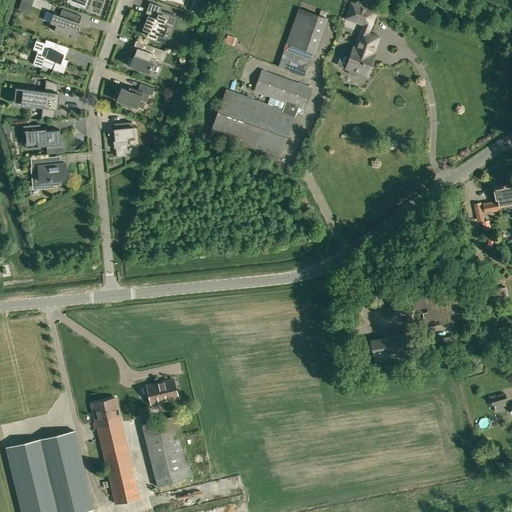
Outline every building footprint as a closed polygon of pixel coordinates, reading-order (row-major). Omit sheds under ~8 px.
[(203,0),(195,0),(191,11),(198,14),(203,0)] [(375,53),(373,53),(379,36),(368,32),(370,26),(371,26),(376,11),(361,6),(362,3),(357,1),(356,4),(352,2),(346,17),(365,24),(362,30),(356,46),(355,46),(352,54),(349,61),(347,68),(349,69),(349,70),(349,71),(350,73),(351,74),(352,75),(353,76),(355,76),(356,75),(358,74),(359,73),(360,72),(368,75),(373,60),(375,53)] [(168,34),(171,35),(177,17),(160,11),(162,7),(149,2),(145,15),(147,15),(142,29),(149,32),(148,36),(155,39),(157,35),(164,37),(165,34),(167,35),(168,34)] [(326,18),(299,8),(286,43),(287,43),(302,49),(312,53),(313,53),(326,18)] [(73,39),(74,38),(76,38),(79,30),(77,29),(79,23),(70,19),(73,13),(62,9),(59,15),(53,13),(50,23),(56,25),(54,31),(70,36),(69,38),(73,39)] [(231,44),(234,37),(227,35),(225,42),(231,44)] [(68,60),(65,59),(62,58),(64,54),(56,51),(58,44),(46,39),(44,43),(36,40),(33,49),(37,51),(33,64),(42,68),(45,57),(56,61),(53,69),(64,73),(68,60)] [(127,65),(149,73),(153,62),(149,61),(151,57),(163,61),(166,51),(136,40),(133,47),(137,48),(133,59),(130,57),(127,65)] [(302,49),(287,43),(278,66),(304,76),(310,60),(312,53),(302,49)] [(282,110),(235,92),(226,89),(209,136),(278,161),(298,106),(305,109),(312,89),(262,71),(254,90),(286,102),(282,110)] [(46,84),(45,91),(16,88),(14,104),(43,108),(42,115),(41,118),(54,117),(55,109),(57,109),(59,93),(56,93),(57,85),(58,85),(58,84),(46,80),(45,84),(46,84)] [(152,95),(154,88),(140,83),(138,90),(129,87),(128,90),(119,87),(116,95),(118,96),(116,100),(124,103),(123,106),(130,108),(131,105),(137,108),(140,100),(146,102),(149,94),(152,95)] [(130,140),(134,140),(135,140),(134,137),(133,127),(131,127),(130,122),(114,123),(115,129),(113,129),(114,130),(115,129),(115,133),(114,134),(115,141),(114,141),(114,140),(113,141),(114,149),(115,149),(115,148),(116,157),(124,156),(124,154),(131,153),(131,149),(132,149),(131,147),(130,147),(130,140)] [(48,145),(46,145),(47,154),(64,152),(63,141),(61,141),(60,129),(45,131),(45,129),(46,129),(40,129),(40,124),(24,126),(25,139),(31,139),(31,141),(38,140),(38,144),(46,143),(48,143),(48,145)] [(38,181),(39,187),(52,186),(51,184),(59,183),(59,179),(67,178),(66,163),(49,165),(48,158),(31,159),(34,182),(38,181)] [(22,159),(13,160),(16,169),(23,168),(22,159)] [(511,183),(493,187),(495,198),(480,200),(482,210),(498,208),(498,205),(511,202),(511,183)] [(480,202),(473,204),(477,222),(484,220),(480,202)] [(489,252),(493,246),(488,242),(484,248),(489,252)] [(425,327),(463,321),(458,292),(425,298),(424,293),(410,296),(412,310),(426,307),(427,312),(422,313),(425,327)] [(410,354),(408,344),(407,334),(371,340),(373,356),(375,356),(377,366),(386,364),(385,361),(390,360),(390,358),(395,357),(395,360),(405,358),(404,355),(410,354)] [(458,335),(447,337),(420,341),(422,351),(460,345),(458,335)] [(493,354),(484,356),(485,363),(503,359),(502,352),(493,354)] [(178,397),(174,380),(147,386),(151,404),(178,397)] [(490,398),(492,406),(508,402),(505,394),(490,398)] [(91,403),(94,413),(96,421),(94,421),(96,427),(98,427),(116,504),(138,499),(119,416),(120,416),(118,407),(115,398),(91,403)] [(178,415),(142,424),(157,487),(193,477),(178,415)] [(82,511),(94,509),(75,430),(6,447),(21,511),(82,511)]
